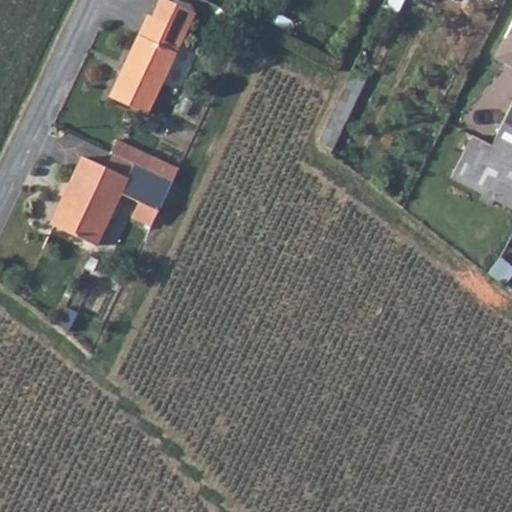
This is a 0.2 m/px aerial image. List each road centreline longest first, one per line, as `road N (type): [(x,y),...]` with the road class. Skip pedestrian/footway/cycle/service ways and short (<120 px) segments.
road 1 (track): [(250,45),(332,86),(300,156),(511,312)]
road 2 (track): [(220,511),(88,368),(0,313)]
road 3 (unclassified): [(93,0),(0,201)]
